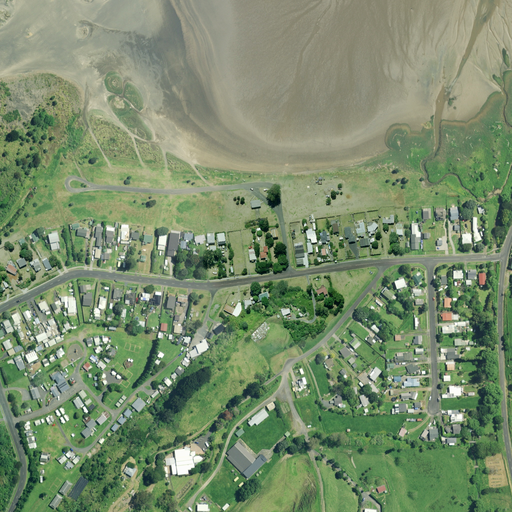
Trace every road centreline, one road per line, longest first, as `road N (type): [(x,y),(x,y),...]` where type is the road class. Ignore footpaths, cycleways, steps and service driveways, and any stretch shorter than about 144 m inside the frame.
road 1 (residential): [(389,261),(212,285),(73,274),(0,309)]
road 2 (unclassified): [(511,467),(500,336),(505,256)]
road 3 (residential): [(389,261),(334,330),(280,379)]
road 4 (residential): [(430,259),(433,406)]
road 5 (residential): [(0,390),(23,465),(10,511)]
